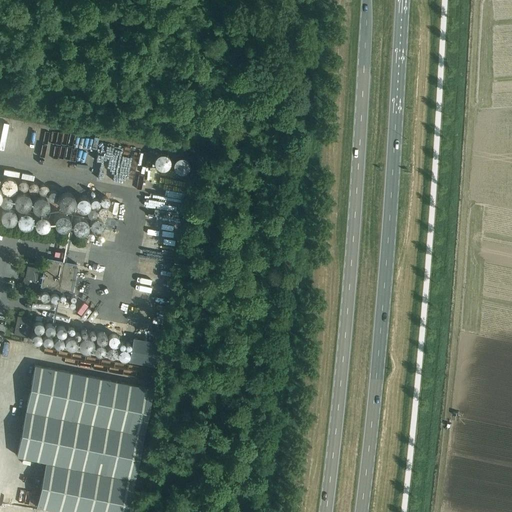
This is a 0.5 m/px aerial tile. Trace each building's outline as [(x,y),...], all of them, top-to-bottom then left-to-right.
[(154,163),(160,155),(150,148),(144,156),(154,163)] [(48,185),(57,196),(64,190),(54,180),(48,185)] [(138,215),(170,215),(170,201),(138,201),(138,215)] [(25,202),(22,214),(34,216),(37,204),(25,202)] [(116,217),(114,232),(120,233),(122,218),(116,217)] [(99,242),(111,243),(113,226),(107,226),(107,229),(101,229),(99,242)] [(76,263),(45,257),(39,288),(70,294),(76,263)] [(25,275),(23,275),(21,283),(23,284),(21,293),(36,296),(41,268),(27,266),(25,275)] [(17,316),(13,334),(27,337),(31,318),(17,316)] [(133,337),(128,361),(157,366),(161,342),(133,337)] [(45,461),(134,479),(152,389),(34,365),(16,455),(45,461)] [(0,413),(12,415),(16,387),(3,385),(2,391),(0,391),(0,413)] [(127,511),(134,479),(45,461),(36,507),(60,511),(127,511)]
